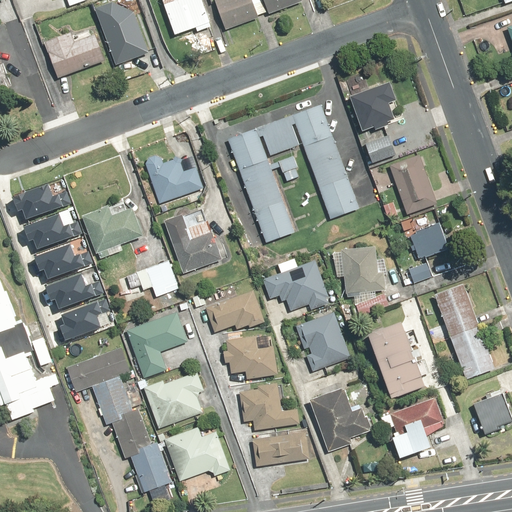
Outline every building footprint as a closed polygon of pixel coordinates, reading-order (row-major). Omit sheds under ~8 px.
[(178,0),(161,0),(174,35),(195,28),(196,32),(211,27),(201,0),(178,0),(179,0),(178,0)] [(261,0),(213,0),(225,30),(259,18),(258,16),(266,13),(261,0)] [(302,2),(300,0),(262,0),(268,14),(302,2)] [(111,3),(94,9),(115,65),(148,53),(133,13),(111,3)] [(44,42),(57,78),(105,61),(95,34),(74,42),(71,33),(44,42)] [(346,99),(360,134),(394,120),(386,102),(395,99),(388,82),(346,99)] [(226,141),(264,243),(300,230),(271,153),(302,142),(330,218),(360,207),(322,106),(226,141)] [(364,146),(372,164),(395,155),(388,137),(364,146)] [(390,164),(406,216),(438,206),(422,154),(390,164)] [(145,165),(159,203),(202,188),(195,169),(183,174),(178,160),(162,166),(160,160),(155,156),(147,158),(145,165)] [(17,195),(22,208),(25,206),(29,217),(73,201),(69,190),(56,194),(52,183),(17,195)] [(393,199),(382,203),(388,219),(399,215),(393,199)] [(81,214),(94,255),(143,238),(133,210),(112,217),(108,205),(81,214)] [(27,224),(32,236),(35,235),(39,245),(83,229),(79,218),(66,223),(62,211),(27,224)] [(165,221),(183,273),(222,260),(213,232),(190,239),(182,215),(165,221)] [(408,236),(418,260),(450,247),(440,223),(408,236)] [(39,257),(43,269),(47,268),(51,278),(95,262),(91,251),(78,256),(73,244),(39,257)] [(342,252),(347,295),(386,291),(384,273),(376,274),(373,248),(342,252)] [(170,258),(135,271),(142,290),(152,286),(156,300),(182,290),(170,258)] [(313,263),(262,280),(269,300),(279,297),(281,303),(286,301),(290,312),(310,305),(311,309),(327,303),(313,263)] [(49,287),(53,299),(57,298),(61,308),(104,292),(100,281),(88,286),(83,274),(49,287)] [(0,276),(0,331),(17,325),(0,276)] [(434,296),(468,381),(495,370),(461,285),(434,296)] [(206,310),(214,332),(234,325),(236,330),(248,325),(249,329),(265,322),(254,292),(206,310)] [(385,295),(355,304),(358,314),(388,304),(385,295)] [(66,324),(63,325),(68,337),(102,325),(98,313),(111,309),(107,298),(63,313),(66,324)] [(126,330),(144,377),(166,369),(160,352),(189,341),(177,311),(126,330)] [(335,312),(295,326),(304,350),(310,348),(312,354),(307,356),(313,372),(352,358),(335,312)] [(365,334),(390,400),(424,388),(399,321),(365,334)] [(230,362),(231,372),(246,370),(248,380),(278,376),(274,344),(260,346),(259,335),(224,340),(226,352),(222,352),(224,363),(230,362)] [(43,338),(33,342),(42,366),(52,362),(43,338)] [(0,348),(0,408),(5,424),(60,406),(49,375),(40,378),(32,353),(8,361),(4,348),(0,348)] [(131,458),(144,495),(175,484),(159,441),(152,443),(139,406),(132,409),(121,375),(129,373),(120,349),(68,367),(77,394),(92,388),(106,426),(113,424),(126,460),(131,458)] [(141,389),(157,431),(204,414),(196,392),(203,390),(196,373),(164,385),(164,381),(141,389)] [(238,392),(243,423),(252,421),(254,432),(301,425),(298,408),(281,411),(277,384),(257,387),(258,389),(238,392)] [(306,400),(326,453),(350,444),(348,438),(369,430),(360,406),(351,410),(342,386),(306,400)] [(472,405),(483,435),(498,429),(497,427),(511,421),(511,419),(503,394),(472,405)] [(390,438),(398,460),(428,449),(423,435),(448,426),(436,395),(387,413),(396,436),(390,438)] [(165,440),(181,481),(213,469),(216,476),(231,471),(216,432),(203,437),(199,427),(165,440)] [(252,442),(256,468),(309,460),(305,434),(252,442)]
